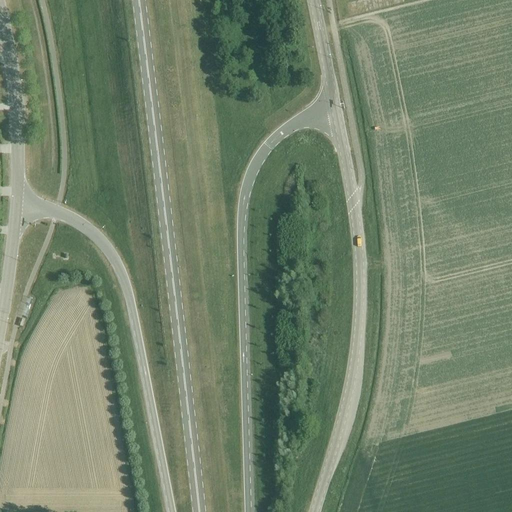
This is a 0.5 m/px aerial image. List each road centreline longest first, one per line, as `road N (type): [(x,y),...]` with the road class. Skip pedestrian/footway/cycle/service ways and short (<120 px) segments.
road 1 (tertiary): [(138,0),(198,511)]
road 2 (secondary): [(251,511),(241,239),(248,180),(284,131),(334,112)]
road 3 (tertiary): [(317,511),(359,332),(360,261),(334,112)]
road 4 (secondary): [(16,207),(78,223),(109,249),(140,350),(171,511)]
road 5 (tertiary): [(16,207),(11,68),(0,12)]
road 6 (tertiary): [(0,327),(16,207)]
